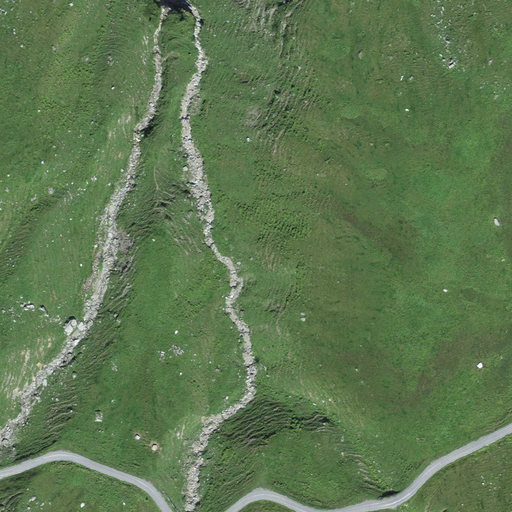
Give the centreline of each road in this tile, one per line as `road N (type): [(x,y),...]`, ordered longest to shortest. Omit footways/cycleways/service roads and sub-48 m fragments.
road 1 (track): [(511,428),(442,462),(395,500),(345,511)]
road 2 (track): [(168,511),(139,483),(75,458),(0,474)]
